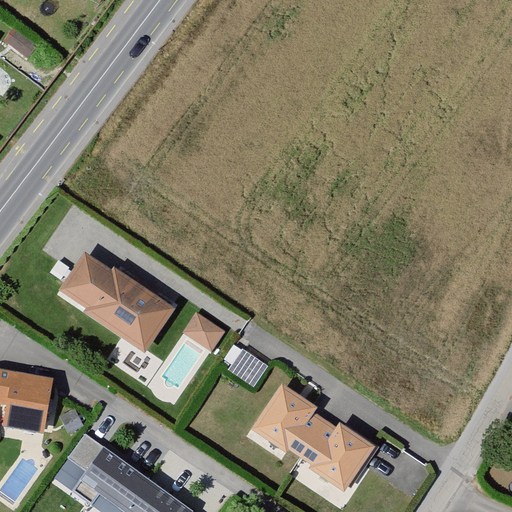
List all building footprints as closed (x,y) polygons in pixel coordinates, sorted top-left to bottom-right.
[(34,53),(12,37),(2,49),(24,66),(34,53)] [(80,319),(140,358),(168,315),(147,302),(152,294),(133,282),(129,289),(109,276),(108,277),(81,260),(56,299),(82,315),(80,319)] [(197,311),(184,332),(216,350),(228,329),(197,311)] [(0,378),(0,411),(2,412),(0,434),(37,439),(43,386),(0,378)] [(305,477),(339,499),(368,454),(275,393),(245,438),(283,462),(285,459),(307,473),(305,477)] [(106,447),(87,434),(68,458),(88,471),(106,447)] [(153,478),(107,445),(106,447),(88,471),(74,490),(93,504),(101,492),(128,511),(153,478)] [(197,510),(153,478),(128,511),(195,511),(197,510)]
